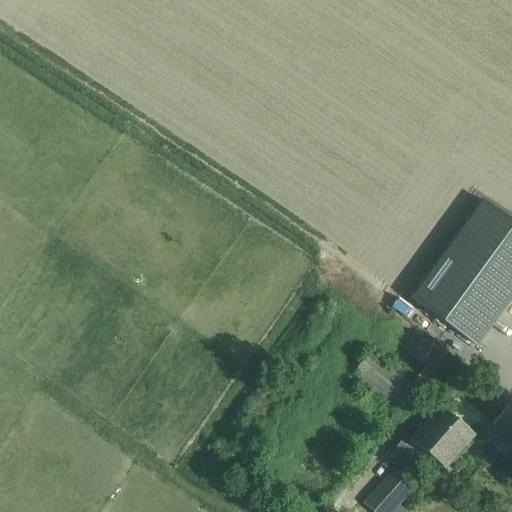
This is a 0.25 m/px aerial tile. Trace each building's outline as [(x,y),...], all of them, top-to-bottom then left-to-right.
[(411,299),(476,347),(511,298),(511,223),(482,201),(411,299)] [(432,344),(417,362),(425,368),(432,374),(446,356),(432,344)] [(351,377),(406,419),(423,395),(369,354),(351,377)] [(153,394),(183,416),(197,397),(167,375),(153,394)] [(493,425),(511,441),(511,408),(509,406),(493,425)] [(391,454),(396,459),(403,451),(436,479),(443,471),(444,472),(473,437),(438,408),(406,447),(401,443),(391,454)] [(410,474),(404,469),(406,467),(401,463),(393,472),(365,505),(373,511),(395,511),(414,490),(404,481),(410,474)]
